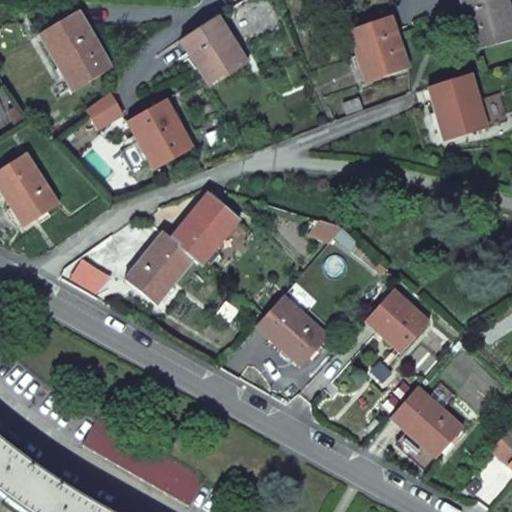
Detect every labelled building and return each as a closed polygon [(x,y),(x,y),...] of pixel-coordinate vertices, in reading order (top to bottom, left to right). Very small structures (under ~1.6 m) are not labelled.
[(462,0),(470,27),(468,28),(473,50),(511,40),(511,21),(506,0),(462,0)] [(58,25),(40,35),(72,91),(112,69),(99,48),(96,49),(76,14),(58,25)] [(217,18),(183,40),(199,66),(197,67),(210,88),(247,64),(232,41),(217,18)] [(368,24),(350,31),(367,84),(409,69),(401,46),(398,47),(387,18),(368,24)] [(449,81),(430,87),(439,117),(436,118),(444,141),(486,127),(469,75),(449,81)] [(358,100),(344,105),(348,114),(361,109),(358,100)] [(145,113),(127,123),(155,170),(192,148),(181,127),(178,129),(163,102),(145,113)] [(24,156),(0,171),(0,190),(23,228),(56,206),(24,156)] [(237,219),(208,195),(170,241),(192,259),(200,265),(237,219)] [(341,230),(320,223),(310,236),(330,243),(333,239),(341,230)] [(357,243),(341,230),(333,239),(349,251),(357,243)] [(170,241),(162,234),(124,280),(156,305),(192,259),(170,241)] [(107,275),(82,260),(68,282),(94,296),(107,275)] [(365,322),(400,353),(427,323),(392,291),(365,322)] [(326,337),(282,297),(264,318),(256,327),(300,366),(326,337)] [(461,429),(416,389),(389,419),(412,438),(435,458),(436,458),(461,429)] [(98,419),(82,445),(187,506),(203,480),(98,419)] [(491,451),(509,466),(511,462),(511,432),(509,430),(491,451)] [(405,451),(425,469),(435,458),(414,440),(405,451)] [(0,441),(0,496),(11,505),(14,506),(22,511),(92,511),(96,507),(50,476),(0,441)]
